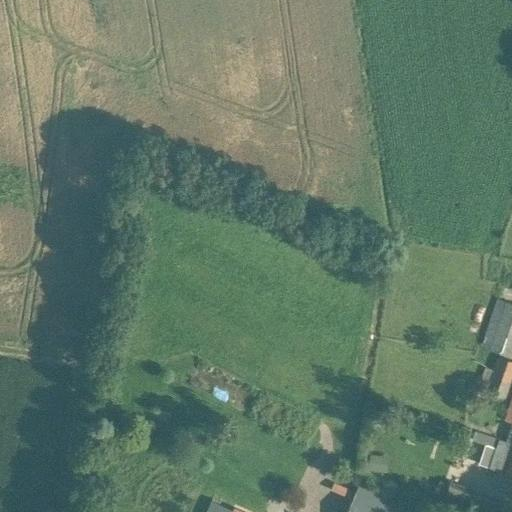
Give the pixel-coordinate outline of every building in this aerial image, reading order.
[(481,344),(511,354),(511,352),(511,303),(496,298),(481,344)] [(506,398),(511,378),(511,361),(497,356),(490,379),(480,376),(476,388),(506,398)] [(511,474),(511,401),(506,421),(511,422),(505,440),(500,439),(490,467),(511,474)] [(485,511),(498,511),(503,499),(451,480),(444,497),(485,511)] [(421,511),(358,484),(345,511),(421,511)] [(242,511),(234,508),(232,511),(211,500),(206,511),(242,511)]
